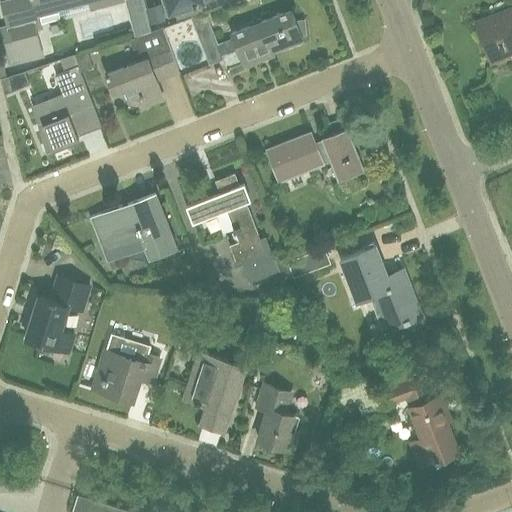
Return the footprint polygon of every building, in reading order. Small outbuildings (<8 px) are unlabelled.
[(101,0),(103,7),(123,2),(122,0),(23,0),(1,6),(7,30),(0,31),(0,33),(9,66),(42,57),(36,33),(41,31),(39,23),(60,17),(59,14),(67,12),(65,4),(81,0),(101,0)] [(166,0),(170,12),(175,10),(178,19),(218,7),(215,0),(166,0)] [(133,10),(135,22),(156,18),(154,6),(133,10)] [(511,8),(477,21),(493,63),(508,57),(507,55),(511,53),(511,8)] [(222,55),(237,50),(245,68),(273,56),(272,54),(303,42),(291,11),(231,36),(232,38),(217,43),(208,23),(214,21),(210,10),(191,17),(209,64),(223,59),(222,55)] [(127,100),(141,95),(144,104),(163,97),(157,78),(179,70),(162,29),(137,38),(144,57),(148,55),(150,59),(108,74),(115,94),(124,91),(127,100)] [(76,56),(82,72),(93,68),(87,52),(76,56)] [(51,120),(38,125),(46,152),(79,139),(78,136),(69,114),(94,104),(74,54),(60,59),(64,70),(55,74),(62,93),(44,100),(51,120)] [(25,71),(9,75),(13,90),(30,83),(25,71)] [(336,180),(362,170),(346,130),(315,142),(312,132),(267,149),(279,182),(330,163),(336,180)] [(234,174),(216,181),(221,194),(188,206),(194,222),(227,209),(239,242),(230,245),(237,263),(242,261),(251,282),(279,270),(279,269),(289,266),(284,256),(275,259),(266,237),(259,240),(245,202),(248,201),(243,186),(239,187),(234,174)] [(150,260),(177,250),(156,194),(92,218),(109,262),(145,248),(150,260)] [(375,246),(341,259),(358,301),(375,294),(388,328),(404,322),(405,324),(411,321),(410,319),(418,314),(420,318),(422,324),(424,323),(403,269),(386,276),(375,246)] [(293,276),(312,269),(306,254),(288,261),(293,276)] [(80,311),(87,287),(58,278),(51,300),(40,297),(28,339),(67,351),(72,335),(60,331),(67,307),(80,311)] [(107,351),(95,390),(133,402),(140,380),(152,383),(159,360),(148,356),(151,346),(112,334),(107,351)] [(235,393),(243,367),(200,353),(186,400),(206,406),(201,422),(223,429),(234,392),(235,393)] [(401,369),(384,375),(385,378),(389,388),(406,382),(401,369)] [(420,466),(456,453),(440,410),(444,409),(439,395),(426,400),(418,378),(406,382),(389,388),(381,392),(386,405),(406,397),(421,438),(411,442),(420,466)] [(291,450),(296,434),(288,431),(293,415),(286,413),(289,403),(282,401),(285,391),(264,384),(257,408),(267,411),(258,440),(291,450)] [(72,511),(131,511),(78,496),(72,511)]
